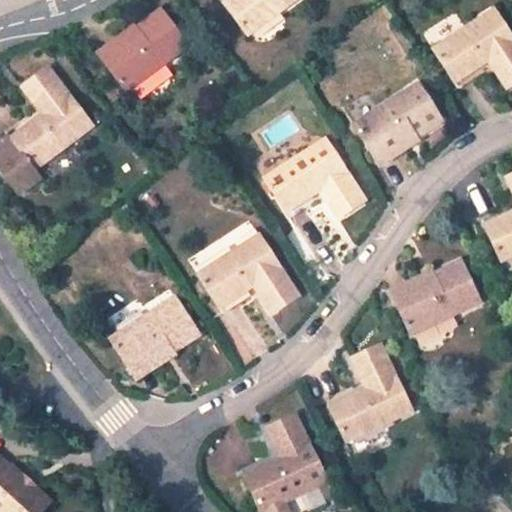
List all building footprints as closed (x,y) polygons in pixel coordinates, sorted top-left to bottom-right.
[(224,0),(223,1),(246,32),(289,0),(224,0)] [(161,3),(135,23),(142,31),(106,59),(128,88),(190,40),(161,3)] [(511,81),(511,47),(488,8),(426,46),(447,81),(490,55),(496,66),(488,71),(500,88),(511,81)] [(47,65),(19,85),(32,102),(41,96),(49,106),(10,136),(5,131),(0,134),(0,169),(17,191),(39,174),(34,168),(91,123),(47,65)] [(414,84),(352,126),(373,156),(409,132),(414,140),(440,122),(414,84)] [(323,143),(263,181),(285,217),(327,191),(334,201),(326,206),(338,223),(363,206),(323,143)] [(511,252),(511,170),(504,174),(511,191),(511,207),(483,223),(499,258),(511,252)] [(255,234),(194,274),(217,307),(258,280),(265,291),(257,296),(268,312),(295,295),(255,234)] [(454,259),(424,273),(429,283),(390,302),(406,335),(474,302),(454,259)] [(172,296),(110,339),(130,370),(166,345),(171,353),(198,335),(172,296)] [(377,344),(348,358),(356,376),(365,373),(370,384),(326,404),(343,441),(408,412),(377,344)] [(294,409),(263,423),(272,442),(281,438),(286,449),(242,469),(259,506),(324,478),(294,409)] [(38,511),(45,505),(0,464),(0,511),(38,511)]
